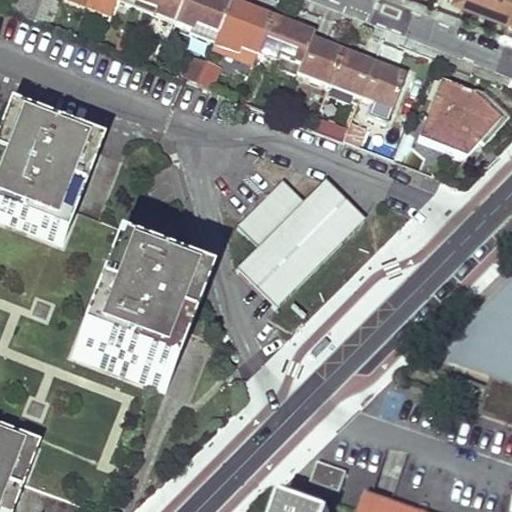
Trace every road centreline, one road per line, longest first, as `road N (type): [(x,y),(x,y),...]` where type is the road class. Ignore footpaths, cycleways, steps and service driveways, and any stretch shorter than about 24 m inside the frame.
road 1 (residential): [(473,229),(279,143),(216,144),(201,181),(247,356),(269,387),(300,403)]
road 2 (secondary): [(473,229),(300,403)]
road 3 (residential): [(350,0),(511,64)]
road 4 (secondary): [(300,403),(193,511)]
